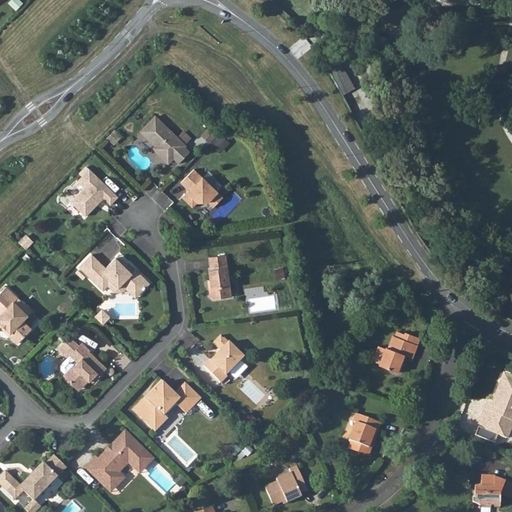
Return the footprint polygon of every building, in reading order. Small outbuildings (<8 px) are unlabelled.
[(329,67),(344,95),(357,88),(341,60),(329,67)] [(155,116),(144,128),(149,133),(146,136),(156,146),(164,154),(161,156),(168,163),(173,157),(184,147),(185,145),(155,116)] [(204,135),(210,141),(220,131),(213,125),(204,135)] [(149,133),(144,128),(141,131),(146,136),(149,133)] [(164,154),(156,146),(153,148),(161,156),(164,154)] [(184,147),(173,157),(179,163),(189,152),(184,147)] [(70,202),(85,216),(103,198),(110,204),(118,196),(89,168),(77,181),(84,187),(70,202)] [(182,197),(192,207),(197,202),(208,202),(213,207),(223,197),(217,192),(218,192),(202,177),(194,169),(180,182),(187,189),(187,192),(182,197)] [(105,268),(92,254),(79,267),(103,290),(108,285),(111,289),(115,285),(121,285),(125,281),(139,294),(150,283),(135,269),(134,271),(126,264),(124,266),(116,257),(105,268)] [(116,257),(124,266),(126,264),(118,255),(116,257)] [(210,296),(213,299),(231,296),(225,255),(208,257),(210,269),(208,270),(211,288),(209,289),(210,296)] [(108,285),(103,290),(105,292),(123,291),(126,289),(135,298),(139,294),(125,281),(121,285),(115,285),(111,289),(108,285)] [(6,287),(0,292),(0,326),(3,330),(5,328),(10,333),(8,334),(17,343),(31,329),(22,321),(27,315),(13,302),(17,298),(6,287)] [(413,297),(407,291),(402,295),(408,301),(413,297)] [(17,298),(13,302),(27,315),(31,311),(17,298)] [(102,310),(98,313),(106,320),(109,317),(102,310)] [(95,317),(102,324),(106,320),(98,313),(95,317)] [(382,351),(377,366),(376,367),(397,374),(400,364),(398,364),(401,357),(409,359),(414,346),(400,341),(402,336),(394,333),(392,338),(390,337),(385,350),(383,349),(382,351)] [(403,334),(402,336),(400,341),(414,346),(416,339),(403,334)] [(209,359),(203,365),(221,383),(227,376),(226,375),(244,356),(229,341),(228,342),(220,335),(213,343),(220,350),(211,360),(209,359)] [(79,345),(70,337),(58,349),(65,356),(68,353),(69,355),(60,364),(60,369),(65,373),(63,375),(72,384),(74,382),(81,388),(97,374),(99,376),(106,368),(89,351),(90,350),(82,342),(79,345)] [(370,363),(377,366),(382,351),(375,348),(370,363)] [(511,417),(511,375),(500,371),(489,401),(486,409),(482,408),(472,433),(492,441),(495,433),(503,436),(510,419),(511,419),(511,417)] [(143,412),(139,416),(155,432),(168,419),(165,415),(176,404),(181,409),(184,409),(187,406),(190,409),(201,398),(185,383),(175,393),(161,380),(136,405),(143,412)] [(74,382),(72,384),(79,390),(81,388),(74,382)] [(143,412),(136,405),(132,410),(139,416),(143,412)] [(353,423),(347,440),(369,449),(373,438),(370,437),(376,423),(354,414),(351,422),(353,423)] [(95,456),(84,467),(104,486),(110,480),(116,486),(124,477),(118,472),(128,462),(134,468),(148,453),(125,431),(98,459),(95,456)] [(148,453),(134,468),(139,473),(153,459),(148,453)] [(10,476),(1,486),(15,500),(23,491),(34,501),(66,468),(62,464),(54,455),(44,465),(43,463),(20,486),(10,476)] [(274,480),(262,486),(271,505),(282,499),(284,502),(298,496),(297,493),(304,490),(292,465),(286,468),(287,472),(273,478),(274,480)] [(470,491),(470,503),(477,505),(477,509),(489,509),(489,506),(493,506),(493,507),(498,508),(498,495),(504,481),(492,477),(492,476),(479,476),(479,486),(473,486),(473,491),(470,491)] [(110,480),(104,486),(110,492),(116,486),(110,480)] [(35,511),(40,507),(34,501),(26,509),(28,511),(35,511)]
